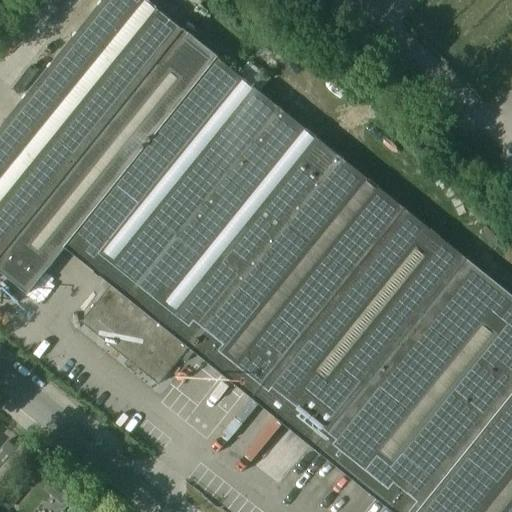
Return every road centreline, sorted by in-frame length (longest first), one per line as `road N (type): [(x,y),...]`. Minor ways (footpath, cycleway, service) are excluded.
road 1 (unclassified): [(173,511),(0,371)]
road 2 (residential): [(511,144),(353,0)]
